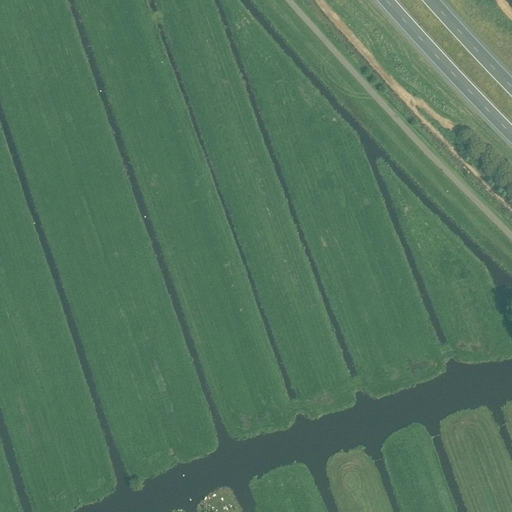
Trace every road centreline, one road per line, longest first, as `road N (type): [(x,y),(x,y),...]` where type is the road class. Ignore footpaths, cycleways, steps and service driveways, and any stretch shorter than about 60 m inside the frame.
road 1 (trunk): [(385,0),(511,136)]
road 2 (trunk): [(511,87),(429,0)]
